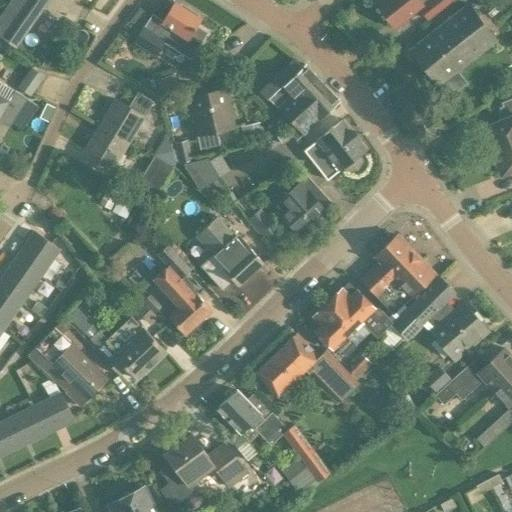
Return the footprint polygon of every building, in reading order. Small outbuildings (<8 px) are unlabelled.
[(9,0),(0,12),(0,37),(15,49),(49,0),(9,0)] [(382,0),(376,5),(394,29),(419,9),(427,20),(453,0),(452,0),(382,0)] [(142,26),(134,40),(155,53),(162,42),(191,59),(207,33),(196,26),(200,19),(174,2),(162,22),(151,15),(144,27),(142,26)] [(468,4),(409,50),(437,86),(496,40),(468,4)] [(277,108),(293,94),(294,95),(315,76),(304,64),(301,67),(294,59),(261,91),(277,108)] [(29,95),(42,77),(32,69),(18,88),(29,95)] [(174,74),(156,78),(161,99),(179,95),(174,74)] [(293,94),(277,108),(303,135),(339,101),(315,76),(294,95),(293,94)] [(217,146),(214,130),(233,127),(225,90),(204,94),(202,91),(195,93),(193,96),(188,97),(199,150),(217,146)] [(8,102),(0,96),(0,115),(12,124),(28,100),(15,92),(8,102)] [(115,98),(99,125),(128,143),(145,116),(144,116),(153,101),(137,92),(129,107),(115,98)] [(503,120),(483,128),(489,144),(488,153),(511,143),(511,97),(501,102),(502,107),(499,108),(503,120)] [(46,103),(39,117),(48,121),(55,107),(46,103)] [(327,180),(338,171),(366,149),(342,120),(303,151),(327,180)] [(259,123),(241,126),(244,141),(261,138),(259,123)] [(99,125),(82,152),(112,170),(128,143),(99,125)] [(192,160),(187,140),(174,143),(178,163),(192,160)] [(511,143),(488,153),(496,160),(502,175),(511,170),(511,143)] [(190,167),(204,187),(232,168),(219,148),(190,167)] [(144,171),(163,183),(173,167),(154,155),(144,171)] [(155,197),(163,183),(144,171),(135,184),(155,197)] [(277,204),(285,214),(283,216),(297,232),(328,204),(329,203),(312,182),(309,179),(307,177),(277,204)] [(110,184),(99,203),(109,209),(120,189),(110,184)] [(123,190),(112,211),(125,218),(136,197),(123,190)] [(144,194),(141,199),(149,204),(152,199),(144,194)] [(244,196),(237,201),(248,215),(254,209),(244,196)] [(266,240),(277,228),(259,208),(247,218),(266,240)] [(217,217),(196,236),(213,255),(201,266),(222,289),(232,279),(238,286),(263,263),(248,247),(246,249),(217,217)] [(35,233),(16,260),(40,277),(59,250),(35,233)] [(391,313),(409,296),(433,274),(397,235),(375,256),(381,261),(360,280),(391,313)] [(156,255),(167,267),(154,279),(180,308),(170,317),(185,334),(212,311),(196,293),(194,295),(193,294),(198,290),(185,275),(190,271),(168,245),(156,255)] [(40,277),(16,260),(0,282),(0,289),(21,304),(40,277)] [(439,276),(410,306),(392,325),(408,340),(455,293),(439,276)] [(361,321),(371,331),(377,338),(392,322),(376,306),(374,308),(348,282),(314,316),(322,324),(316,330),(333,348),(337,344),(347,355),(356,346),(346,336),(361,321)] [(21,304),(0,289),(0,329),(2,331),(21,304)] [(150,295),(143,300),(154,312),(160,306),(150,295)] [(140,300),(133,306),(148,322),(155,316),(140,300)] [(37,302),(32,309),(41,316),(46,309),(37,302)] [(429,332),(454,361),(488,332),(462,303),(429,332)] [(75,310),(65,320),(81,337),(92,326),(75,310)] [(120,376),(128,369),(137,378),(165,349),(140,325),(139,326),(128,315),(104,339),(97,331),(86,342),(101,356),(120,376)] [(64,392),(79,407),(106,379),(54,328),(28,354),(65,391),(64,392)] [(358,382),(355,380),(347,371),(332,356),(325,349),(318,356),(296,333),(256,372),(267,384),(266,384),(266,388),(270,393),(274,392),(275,392),(278,395),(304,370),(336,403),(358,382)] [(482,379),(493,390),(511,372),(511,357),(503,348),(474,375),(466,366),(450,380),(436,393),(435,394),(443,404),(455,393),(461,399),(482,379)] [(359,376),(375,365),(370,357),(354,369),(359,376)] [(438,366),(424,379),(436,393),(450,380),(438,366)] [(511,372),(493,390),(509,408),(511,405),(511,372)] [(237,390),(217,409),(248,442),(258,432),(270,445),(282,433),(287,428),(275,415),(271,412),(263,420),(259,415),(259,414),(237,390)] [(30,408),(44,435),(74,421),(61,393),(30,408)] [(407,394),(397,400),(406,417),(406,418),(415,413),(417,412),(407,394)] [(30,408),(1,422),(14,450),(44,435),(30,408)] [(511,421),(511,416),(506,410),(476,439),(484,447),(511,421)] [(379,411),(378,420),(389,422),(391,414),(379,411)] [(0,456),(14,450),(1,422),(0,422),(0,456)] [(287,428),(282,433),(299,456),(310,470),(318,481),(322,478),(330,472),(293,423),(287,428)] [(196,482),(213,469),(228,488),(248,473),(224,441),(206,454),(192,434),(165,454),(171,462),(159,472),(167,483),(159,490),(172,507),(200,487),(196,482)] [(310,470),(292,484),(301,494),(302,496),(319,482),(318,481),(310,470)] [(498,474),(487,480),(491,488),(502,482),(498,474)] [(491,488),(487,480),(475,485),(479,493),(491,488)] [(155,511),(143,487),(103,507),(105,511),(155,511)] [(451,498),(440,504),(444,511),(455,506),(451,498)]
